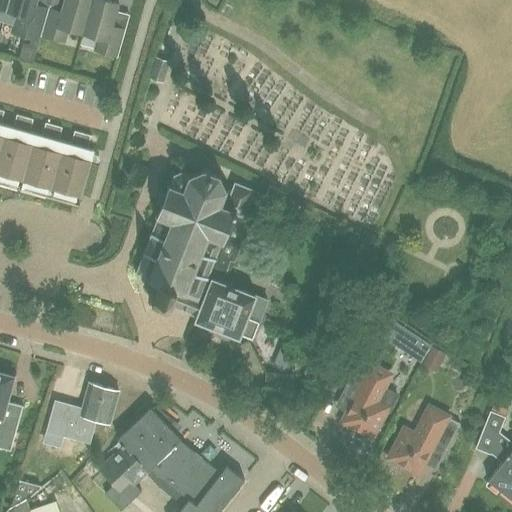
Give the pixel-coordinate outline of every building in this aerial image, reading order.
[(0,0),(0,8),(6,10),(8,0),(0,0)] [(8,0),(6,10),(17,13),(20,17),(15,34),(39,40),(41,35),(47,13),(33,9),(35,0),(8,0)] [(83,33),(92,0),(64,0),(60,15),(47,11),(47,13),(41,35),(64,42),(68,29),(83,33)] [(119,2),(109,0),(92,0),(83,33),(97,37),(94,50),(117,57),(124,33),(111,29),(119,2)] [(0,173),(82,196),(92,157),(94,150),(87,148),(91,135),(74,131),(71,143),(58,139),(62,127),(45,123),(42,135),(30,131),(33,119),(16,114),(13,127),(1,123),(4,111),(0,109),(0,173)] [(252,232),(265,199),(266,197),(238,187),(233,189),(225,187),(220,175),(223,173),(223,171),(219,173),(206,168),(205,165),(203,166),(204,169),(192,175),(189,174),(189,173),(188,173),(187,176),(182,175),(183,173),(181,172),(181,175),(176,174),(175,172),(173,173),(174,175),(171,185),(169,181),(167,182),(169,186),(165,195),(161,193),(157,203),(162,205),(159,214),(155,215),(156,217),(160,215),(153,233),(151,232),(136,272),(137,274),(139,273),(150,278),(145,280),(144,285),(146,290),(150,291),(149,293),(150,296),(153,297),(152,298),(171,305),(171,304),(198,315),(212,276),(218,278),(220,274),(226,271),(231,259),(236,261),(247,231),(252,232)] [(223,280),(226,271),(220,274),(218,278),(212,276),(198,315),(197,319),(240,336),(242,332),(253,336),(268,298),(223,280)] [(451,376),(462,356),(420,334),(409,354),(451,376)] [(360,395),(346,423),(374,438),(389,409),(378,403),(392,375),(361,360),(347,389),(360,395)] [(0,371),(0,446),(12,450),(24,405),(8,401),(15,375),(0,371)] [(100,420),(110,423),(120,389),(91,381),(81,414),(76,412),(70,431),(86,436),(89,426),(98,428),(100,420)] [(157,463),(181,439),(182,438),(176,433),(151,407),(118,438),(123,444),(92,474),(108,490),(106,492),(122,510),(142,490),(135,483),(151,468),(159,475),(165,469),(157,463)] [(450,418),(451,417),(432,408),(418,435),(407,430),(393,459),(422,473),(436,445),(446,450),(459,423),(450,418)] [(511,441),(500,431),(506,415),(491,409),(476,447),(491,453),(492,452),(503,461),(489,478),(511,496),(511,441)] [(36,449),(76,460),(81,438),(53,430),(54,426),(43,423),(42,427),(36,449)] [(221,471),(181,439),(157,463),(165,469),(159,475),(189,498),(178,511),(218,511),(245,478),(227,464),(221,471)] [(31,511),(27,498),(14,505),(15,511),(31,511)]
